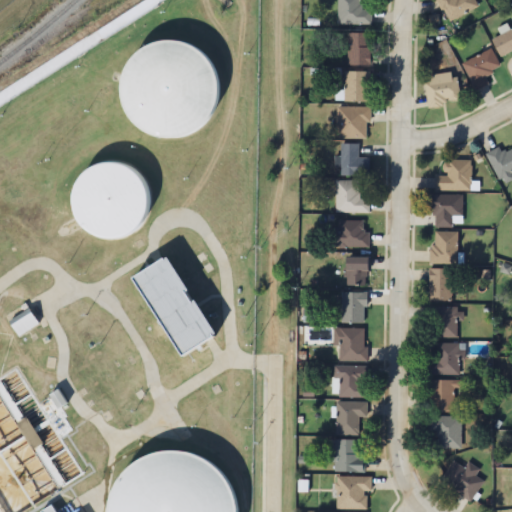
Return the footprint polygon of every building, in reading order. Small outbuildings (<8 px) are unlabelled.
[(338,0),(338,25),(372,25),(372,10),(362,10),(361,0),(338,0)] [(436,0),(447,23),(478,9),(474,0),(436,0)] [(176,26),(193,29),(208,38),(219,51),(224,68),(224,85),(218,101),(211,110),(197,120),(181,125),(164,124),(148,117),(137,107),(129,92),(126,75),(130,58),(138,43),(152,33),(176,26)] [(371,33),(348,33),(348,65),(371,65),(371,33)] [(485,76),(500,69),(491,50),(462,63),(475,91),(489,84),(485,76)] [(369,102),(369,72),(344,72),(344,102),(369,102)] [(455,72),(424,77),(429,107),(460,102),(455,72)] [(370,107),(338,107),(338,139),(370,139),(370,107)] [(341,177),(370,177),(370,158),(359,158),(359,144),(341,144),(341,177)] [(511,172),(511,149),(502,153),(499,149),(487,153),(501,186),(511,181),(511,177),(510,174),(511,172)] [(141,157),(151,166),(157,178),(158,191),(155,204),(147,215),(137,222),(127,226),(114,226),(101,221),(91,213),(84,201),(83,194),(83,181),(88,169),(96,159),(108,152),(121,150),(132,153),(141,157)] [(436,191),(471,191),(471,160),(446,160),(446,177),(436,177),(436,191)] [(336,182),(336,213),(370,213),(370,199),(360,199),(360,182),(336,182)] [(431,227),(463,227),(463,195),(431,195),(431,227)] [(369,232),(365,232),(365,221),(339,221),(339,230),(330,230),(330,248),(369,248),(369,232)] [(432,265),(458,265),(458,232),(432,232),(432,265)] [(142,264),(192,340),(225,319),(175,243),(142,264)] [(345,287),(367,287),(367,258),(345,258),(345,287)] [(429,303),(452,303),(452,270),(429,270),(429,303)] [(342,294),(342,325),(365,325),(365,294),(342,294)] [(459,338),(459,307),(430,307),(430,338),(459,338)] [(39,325),(30,309),(9,321),(18,337),(39,325)] [(366,362),(366,329),(334,329),(334,347),(338,347),(338,362),(366,362)] [(437,344),(437,361),(428,361),(428,376),(461,376),(461,344),(437,344)] [(338,379),(338,398),(366,398),(366,367),(334,367),(334,379),(338,379)] [(454,412),(454,390),(460,390),(460,381),(429,381),(429,412),(454,412)] [(367,417),(367,404),(337,404),(337,436),(359,436),(359,417),(367,417)] [(438,448),(461,448),(461,417),(427,417),(427,433),(438,433),(438,448)] [(34,449),(42,443),(26,419),(18,424),(34,449)] [(365,457),(358,457),(358,441),(331,440),(331,461),(335,461),(335,472),(365,473),(365,457)] [(217,452),(233,467),(243,487),(246,510),(245,511),(117,511),(117,508),(120,486),(130,466),(147,451),(168,442),(190,441),(217,452)] [(470,502),(483,482),(475,477),(480,470),(468,462),(464,468),(454,461),(440,482),(470,502)] [(370,477),(337,477),(337,510),(370,510),(370,477)]
